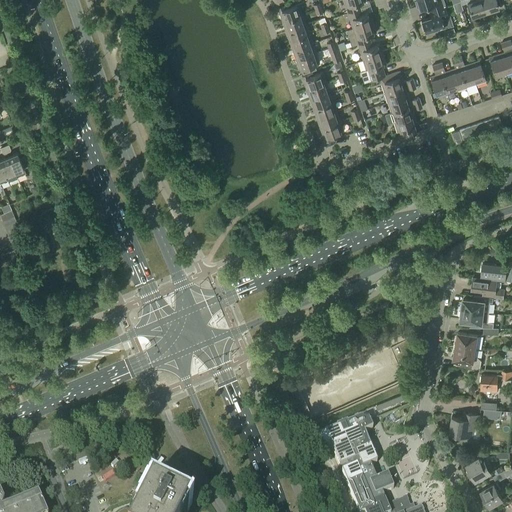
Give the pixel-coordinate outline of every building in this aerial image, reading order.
[(365,0),(343,0),(347,13),(360,9),(358,3),(366,1),(365,0)] [(413,0),(416,8),(419,7),(419,8),(419,9),(428,6),(429,11),(428,12),(445,7),(442,0),(413,0)] [(473,0),(467,2),(471,17),(484,12),(480,0),(473,0)] [(480,0),(484,12),(498,8),(495,0),(480,0)] [(283,6),(277,8),(282,21),(302,14),(298,4),(284,9),(283,6)] [(421,20),(420,20),(424,32),(425,32),(428,31),(429,33),(436,31),(436,28),(443,26),(444,26),(444,28),(452,25),(448,12),(447,13),(445,7),(428,12),(429,12),(430,17),(421,20)] [(360,9),(347,13),(343,14),(344,18),(348,16),(352,29),(373,22),(369,12),(362,14),(360,9)] [(302,14),(282,21),(285,31),(305,24),(302,14)] [(373,22),(352,29),(357,45),(370,41),(368,35),(376,33),(373,22)] [(305,24),(285,31),(289,41),(309,33),(305,24)] [(309,33),(289,41),(292,50),(312,43),(309,33)] [(370,41),(357,45),(362,60),(383,54),(379,44),(372,46),(370,41)] [(343,42),(337,44),(338,48),(339,51),(345,48),(344,44),(343,42)] [(503,53),(499,54),(505,74),(511,71),(511,62),(507,48),(505,42),(500,43),(503,53)] [(312,43),(292,50),(296,60),(315,53),(312,43)] [(315,53),(296,60),(299,70),(301,69),(302,71),(303,74),(315,70),(314,67),(313,65),(319,63),(315,53)] [(366,71),(361,73),(364,83),(379,78),(384,76),(381,66),(386,64),(383,54),(362,60),(366,71)] [(499,54),(488,57),(495,78),(505,74),(499,54)] [(461,56),(456,58),(458,64),(466,87),(476,84),(469,64),(464,66),(461,56)] [(454,69),(449,70),(456,90),(466,87),(458,64),(456,58),(451,59),(454,69)] [(479,61),(469,64),(476,84),(486,81),(479,61)] [(441,63),(436,64),(446,94),(456,90),(449,70),(445,72),(441,63)] [(435,75),(429,77),(436,97),(446,94),(436,64),(432,66),(435,75)] [(312,73),(301,76),(302,79),(306,89),(326,82),(322,72),(313,75),(312,73)] [(401,76),(399,77),(398,72),(384,76),(379,78),(384,93),(414,83),(412,78),(403,82),(401,76)] [(326,82),(306,89),(309,99),(329,92),(326,82)] [(414,83),(384,93),(387,103),(407,96),(406,91),(415,88),(414,83)] [(329,92),(309,99),(313,109),(333,102),(329,92)] [(407,96),(387,103),(390,112),(410,106),(420,103),(418,98),(409,101),(407,96)] [(333,102),(313,109),(316,118),(336,111),(333,102)] [(390,112),(385,114),(388,124),(394,122),(414,115),(412,111),(422,108),(420,103),(410,106),(390,112)] [(336,111),(316,118),(320,128),(340,121),(336,111)] [(414,115),(394,122),(397,132),(401,131),(402,136),(428,128),(426,122),(418,125),(417,121),(416,122),(414,115)] [(498,117),(493,118),(496,130),(502,128),(498,117)] [(493,118),(487,120),(491,132),(496,130),(493,118)] [(487,120),(481,122),(485,133),(491,132),(487,120)] [(340,121),(320,128),(325,142),(333,139),(338,138),(337,133),(343,131),(340,121)] [(481,122),(476,124),(479,135),(485,133),(481,122)] [(476,124),(470,126),(474,137),(479,135),(476,124)] [(470,126),(464,128),(468,139),(474,137),(470,126)] [(464,128),(459,130),(462,141),(468,139),(464,128)] [(458,131),(451,133),(455,145),(462,142),(458,131)] [(17,152),(8,156),(16,176),(25,172),(23,168),(28,166),(24,157),(20,159),(17,152)] [(0,159),(8,179),(10,184),(19,181),(16,176),(8,156),(0,159)] [(0,159),(0,182),(8,179),(0,159)] [(11,210),(0,214),(0,216),(2,220),(14,216),(11,210)] [(14,216),(2,220),(4,226),(16,221),(14,216)] [(16,221),(4,226),(7,232),(18,227),(16,221)] [(18,227),(7,232),(9,238),(21,233),(18,227)] [(21,233),(9,238),(12,243),(23,238),(21,233)] [(23,238),(12,243),(14,249),(26,244),(23,238)] [(14,249),(8,251),(13,263),(19,261),(14,249)] [(8,251),(2,254),(7,265),(13,263),(8,251)] [(480,278),(496,280),(504,281),(506,266),(482,263),(480,278)] [(473,277),(471,290),(483,291),(482,296),(503,299),(504,289),(495,288),(496,280),(480,278),(473,277)] [(461,303),(460,310),(488,313),(490,302),(492,303),(492,298),(476,296),(476,300),(463,299),(462,303),(461,303)] [(460,310),(459,316),(461,316),(460,321),(473,322),(472,327),(483,328),(498,328),(492,328),(493,323),(487,322),(488,313),(460,310)] [(457,332),(455,345),(474,348),(477,335),(457,332)] [(455,345),(453,358),(463,360),(463,366),(471,367),(475,367),(481,368),(483,361),(478,357),(479,349),(474,348),(455,345)] [(481,374),(480,390),(496,391),(497,378),(511,379),(511,371),(502,371),(501,374),(497,374),(497,375),(481,374)] [(381,406),(384,412),(414,400),(411,393),(381,406)] [(490,402),(489,417),(500,418),(501,403),(490,402)] [(451,415),(448,433),(463,436),(462,441),(471,442),(474,423),(479,424),(480,415),(468,413),(467,418),(451,415)] [(336,428),(317,436),(323,451),(330,447),(357,511),(423,511),(421,506),(410,510),(408,506),(409,506),(405,497),(386,505),(383,498),(387,497),(385,492),(393,489),(387,475),(379,478),(375,480),(369,466),(376,463),(364,433),(372,430),(366,415),(347,424),(346,423),(336,427),(336,428)] [(124,455),(120,458),(125,466),(129,463),(124,455)] [(478,457),(465,464),(475,480),(488,473),(478,457)] [(495,482),(480,491),(489,506),(502,499),(497,490),(501,488),(497,481),(508,475),(510,478),(511,476),(511,470),(510,467),(501,471),(495,475),(492,476),(495,482)] [(112,474),(120,477),(122,472),(113,468),(112,474)] [(184,511),(188,507),(150,488),(138,511),(126,511),(124,511),(122,511),(121,511),(184,511)] [(0,511),(44,511),(38,498),(4,511),(1,511),(0,509),(0,507),(3,506),(0,499),(0,511)]
